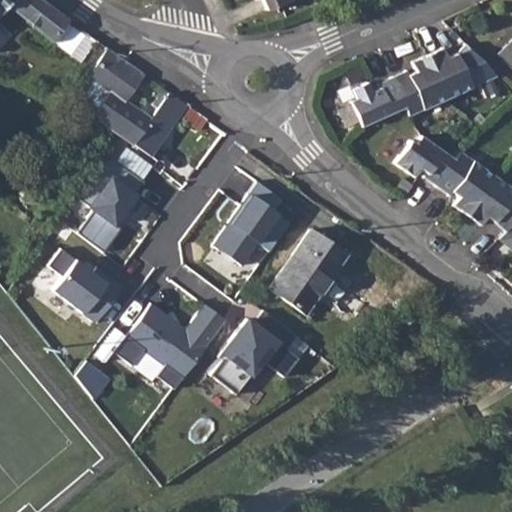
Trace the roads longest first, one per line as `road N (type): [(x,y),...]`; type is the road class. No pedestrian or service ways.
road 1 (residential): [(511,332),(307,153),(274,110)]
road 2 (residential): [(421,0),(285,65)]
